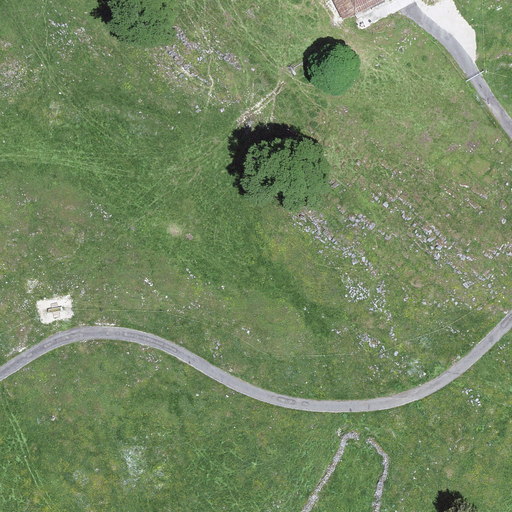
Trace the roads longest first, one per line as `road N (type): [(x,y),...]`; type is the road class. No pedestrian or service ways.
road 1 (track): [(0,370),(67,336),(118,333),(175,349),(261,392),(359,404),(423,389),(479,353),(511,318)]
road 2 (track): [(511,126),(458,48),(416,11)]
